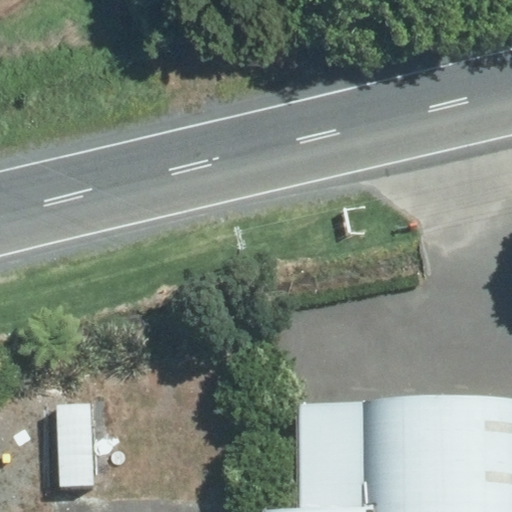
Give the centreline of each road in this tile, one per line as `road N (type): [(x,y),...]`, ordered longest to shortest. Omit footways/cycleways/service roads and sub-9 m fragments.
road 1 (secondary): [(0,220),(511,95)]
road 2 (unknown): [(478,103),(454,304)]
road 3 (unknown): [(0,465),(75,454),(129,474),(136,511)]
road 4 (unknown): [(454,304),(285,325)]
